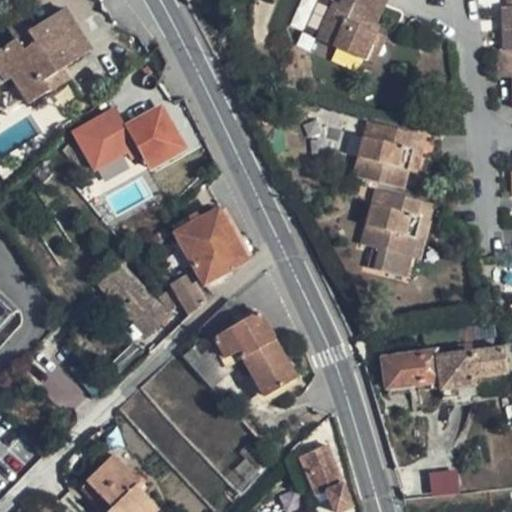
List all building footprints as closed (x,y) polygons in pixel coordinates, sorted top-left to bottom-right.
[(363,60),(375,34),(371,32),(385,0),(341,0),(339,4),(333,2),(316,39),(363,60)] [(511,0),(508,0),(508,7),(501,8),(502,21),(507,21),(507,30),(502,30),(502,51),(511,50),(511,0)] [(51,20),(78,62),(90,53),(63,12),(51,20)] [(62,72),(78,62),(51,20),(28,35),(31,40),(19,47),(16,42),(0,52),(0,88),(10,81),(28,108),(69,82),(62,72)] [(385,38),(375,34),(363,60),(373,64),(385,38)] [(511,104),(511,50),(502,51),(497,51),(497,78),(511,78),(511,77),(511,89),(511,104)] [(73,135),(94,171),(135,148),(145,164),(139,168),(143,174),(184,150),(161,111),(126,131),(115,112),(73,135)] [(368,122),(364,137),(375,140),(380,125),(368,122)] [(364,137),(353,178),(400,189),(405,171),(411,151),(408,150),(412,134),(380,125),(375,140),(364,137)] [(411,151),(405,171),(415,174),(420,154),(424,137),(412,134),(408,150),(411,151)] [(424,137),(420,154),(434,158),(438,141),(424,137)] [(384,208),(388,193),(376,190),(372,205),(384,208)] [(415,216),(419,202),(388,193),(384,208),(372,205),(361,244),(386,251),(380,272),(403,278),(413,238),(418,217),(415,216)] [(432,206),(419,202),(415,216),(418,217),(413,238),(423,240),(432,206)] [(243,265),(246,262),(219,213),(174,238),(203,288),(243,265)] [(159,310),(114,271),(94,294),(149,341),(169,319),(166,316),(181,306),(176,298),(159,310)] [(189,317),(195,312),(206,306),(204,303),(187,276),(169,287),(176,298),(181,306),(189,317)] [(0,327),(17,309),(0,293),(0,327)] [(259,316),(246,324),(214,342),(229,368),(230,367),(241,360),(264,399),(295,380),(259,316)] [(439,381),(440,389),(442,399),(473,395),(470,377),(506,373),(503,349),(443,356),(445,370),(438,371),(439,381)] [(382,360),(385,387),(439,381),(438,371),(445,370),(443,356),(443,351),(382,360)] [(470,377),(473,395),(508,391),(506,373),(470,377)] [(439,381),(385,387),(386,395),(440,389),(439,381)] [(263,461),(253,450),(245,458),(255,468),(263,461)] [(342,511),(351,508),(327,450),(302,460),(317,498),(327,494),(334,511),(342,511)] [(156,511),(158,511),(142,495),(138,499),(132,492),(135,488),(139,484),(112,457),(86,484),(96,495),(91,500),(103,511),(156,511)] [(459,492),(457,470),(429,472),(431,495),(459,492)] [(96,495),(86,484),(81,490),(91,500),(96,495)] [(138,499),(142,495),(135,488),(132,492),(138,499)]
